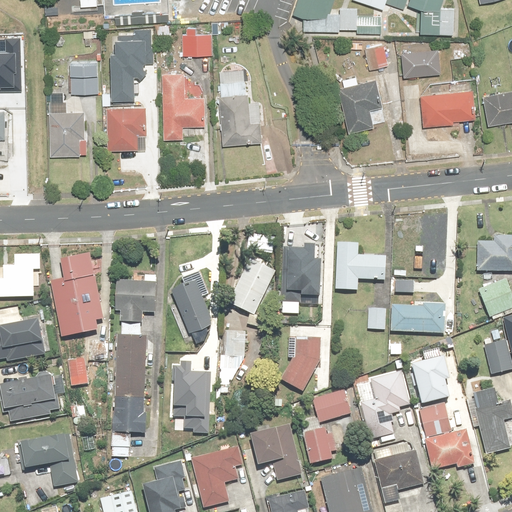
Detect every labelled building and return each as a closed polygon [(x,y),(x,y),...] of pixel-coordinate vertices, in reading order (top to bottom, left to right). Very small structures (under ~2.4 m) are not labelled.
[(199,0),(172,0),(174,18),(200,16),(199,0)] [(298,0),(295,10),(304,12),(329,13),(333,0),(360,0),(384,8),(387,1),(404,7),(406,0),(410,0),(410,1),(422,6),(442,7),(444,0),(298,0)] [(442,7),(422,6),(422,34),(455,35),(455,7),(442,7)] [(357,7),(340,7),(339,28),(356,28),(357,7)] [(329,13),(304,12),(304,30),(338,30),(339,13),(329,13)] [(384,16),(357,16),(356,32),(384,32),(384,16)] [(170,26),(156,25),(156,35),(169,36),(170,26)] [(179,30),(181,52),(209,50),(207,28),(179,30)] [(112,50),(114,101),(136,100),(135,71),(145,71),(145,61),(153,60),(152,29),(136,29),(136,32),(120,33),(120,38),(116,38),(116,50),(112,50)] [(0,49),(0,89),(22,89),(21,38),(8,38),(8,49),(0,49)] [(364,42),(350,41),(349,49),(363,50),(364,42)] [(385,43),(365,47),(370,70),(390,65),(385,43)] [(439,46),(397,51),(400,74),(442,69),(439,46)] [(100,61),(71,61),(70,94),(99,95),(100,61)] [(204,124),(204,93),(184,93),(184,72),(161,72),(162,139),(185,139),(185,124),(204,124)] [(372,125),(369,102),(378,100),(375,79),(338,87),(344,131),(372,125)] [(471,85),(418,92),(422,121),(475,114),(471,85)] [(511,87),(479,92),(482,117),(511,112),(511,87)] [(262,139),(260,120),(249,121),(247,93),(218,96),(223,142),(262,139)] [(136,148),(136,129),(146,129),(146,104),(101,106),(103,150),(136,148)] [(83,106),(48,107),(50,153),(85,152),(83,106)] [(511,229),(475,229),(475,268),(511,267),(511,229)] [(428,241),(396,241),(396,267),(450,268),(451,238),(428,237),(428,241)] [(357,287),(357,276),(385,277),(385,253),(358,253),(358,242),(333,242),(332,287),(357,287)] [(284,247),(280,301),(319,304),(323,257),(316,256),(317,243),(309,243),(308,249),(284,247)] [(85,330),(83,360),(106,361),(107,322),(88,248),(60,256),(65,275),(49,279),(63,335),(85,330)] [(0,279),(0,294),(38,294),(38,251),(16,251),(16,265),(8,265),(8,280),(0,279)] [(274,265),(248,255),(229,303),(255,313),(274,265)] [(195,276),(169,288),(192,335),(218,323),(195,276)] [(511,291),(508,279),(478,289),(489,318),(511,310),(511,291)] [(141,322),(141,307),(157,307),(158,283),(116,281),(115,306),(124,306),(123,321),(141,322)] [(448,300),(391,301),(391,329),(448,329),(448,300)] [(386,308),(370,308),(370,329),(385,330),(386,308)] [(511,315),(502,318),(511,355),(511,315)] [(0,333),(0,355),(10,354),(11,358),(49,351),(43,317),(2,325),(4,332),(0,333)] [(226,356),(245,356),(246,332),(226,332),(226,356)] [(147,336),(117,334),(113,431),(143,432),(147,336)] [(511,368),(504,339),(480,345),(488,377),(511,370),(511,368)] [(316,372),(323,346),(302,343),(300,354),(281,380),(300,394),(316,372)] [(245,356),(226,356),(221,356),(220,392),(245,393),(245,356)] [(415,362),(424,401),(451,395),(447,377),(450,377),(446,356),(415,362)] [(178,365),(175,413),(188,414),(187,427),(206,428),(209,373),(191,372),(192,366),(178,365)] [(367,374),(371,400),(360,401),(364,433),(393,429),(389,403),(405,401),(401,369),(367,374)] [(59,376),(1,382),(5,415),(63,408),(59,376)] [(511,416),(507,400),(499,402),(495,388),(469,394),(484,455),(510,449),(503,418),(511,416)] [(344,390),(312,399),(318,420),(350,411),(344,390)] [(470,459),(466,429),(450,431),(446,400),(420,404),(428,465),(470,459)] [(88,421),(85,406),(73,408),(75,423),(88,421)] [(291,420),(255,432),(262,464),(272,461),(276,480),(301,472),(291,420)] [(326,426),(298,434),(306,462),(333,454),(326,426)] [(51,486),(76,481),(66,434),(23,442),(28,469),(48,466),(51,486)] [(96,435),(82,437),(84,453),(98,451),(96,435)] [(241,461),(238,445),(192,458),(201,507),(230,499),(227,480),(240,476),(237,463),(241,461)] [(416,448),(370,459),(379,498),(425,487),(416,448)] [(143,481),(149,511),(179,511),(178,506),(185,505),(182,489),(189,487),(183,459),(157,465),(160,477),(143,481)] [(370,511),(359,467),(319,477),(327,511),(370,511)] [(139,511),(134,488),(100,496),(103,511),(139,511)] [(301,511),(297,490),(268,498),(270,511),(301,511)]
